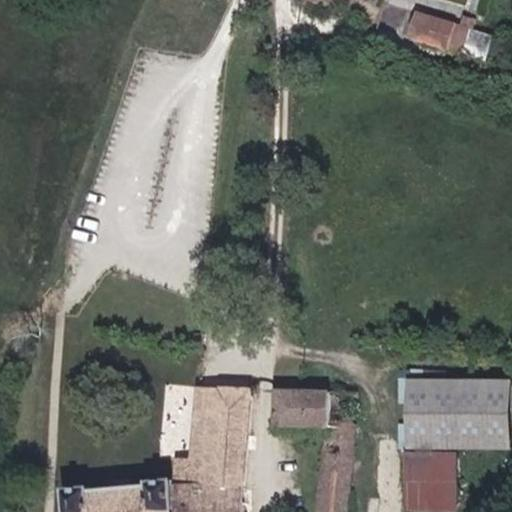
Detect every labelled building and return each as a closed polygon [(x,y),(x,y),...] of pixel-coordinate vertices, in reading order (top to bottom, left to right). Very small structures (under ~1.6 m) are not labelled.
[(346,0),(298,0),(298,1),(342,15),(346,0)] [(403,39),(435,48),(444,20),(412,10),(403,39)] [(451,380),(401,380),(400,447),(450,448),(451,380)] [(503,381),(451,380),(450,448),(502,449),(503,381)] [(337,511),(348,396),(267,395),(267,435),(309,435),(307,511),(337,511)] [(233,511),(235,477),(243,396),(188,397),(179,473),(160,474),(158,498),(86,503),(83,496),(61,498),(61,511),(233,511)] [(451,454),(400,453),(399,502),(451,503),(451,454)]
